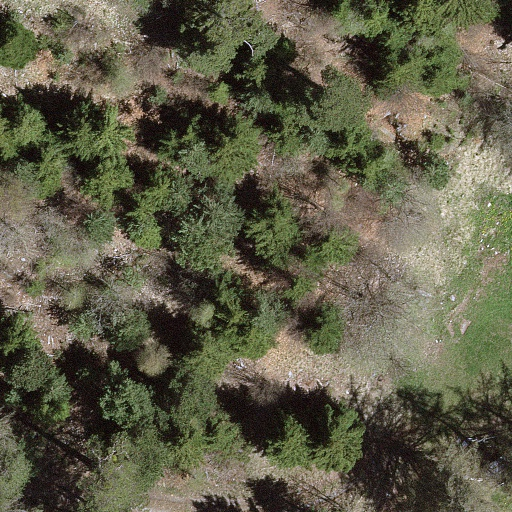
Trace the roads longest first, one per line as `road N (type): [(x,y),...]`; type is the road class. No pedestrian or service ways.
road 1 (track): [(232,511),(266,511),(353,475),(421,433)]
road 2 (track): [(0,482),(174,511)]
